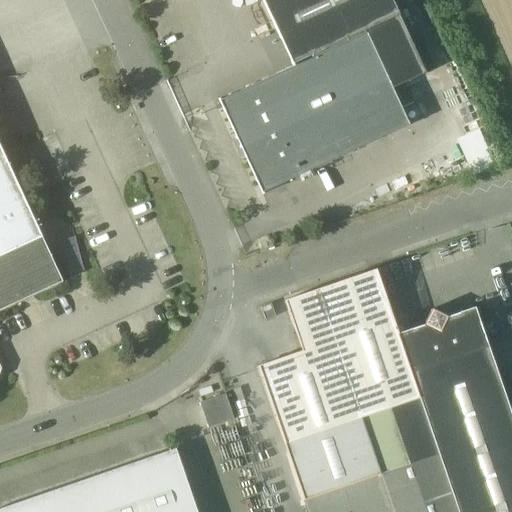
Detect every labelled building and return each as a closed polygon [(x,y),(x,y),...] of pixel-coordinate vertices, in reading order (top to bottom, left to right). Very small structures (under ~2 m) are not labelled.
[(262,0),(293,67),(366,33),(365,31),(398,15),(390,0),(262,0)] [(398,15),(365,31),(366,33),(392,89),(404,84),(425,74),(398,15)] [(293,67),(220,101),(219,99),(219,100),(263,195),(262,193),(408,125),(401,108),(392,89),(366,33),(293,67)] [(412,103),(404,84),(392,89),(401,108),(412,103)] [(0,371),(1,369),(0,367),(0,310),(62,282),(0,147),(0,371)] [(303,353),(256,369),(282,445),(419,398),(397,334),(375,271),(285,301),(303,353)] [(271,304),(261,307),(266,320),(276,317),(271,304)] [(511,511),(511,418),(474,308),(447,317),(432,309),(424,325),(397,334),(419,398),(439,454),(438,454),(458,511),(511,511)] [(225,394),(199,403),(208,428),(234,419),(225,394)] [(419,398),(282,445),(306,511),(458,511),(438,454),(439,454),(419,398)] [(197,511),(175,449),(0,509),(0,511),(197,511)]
